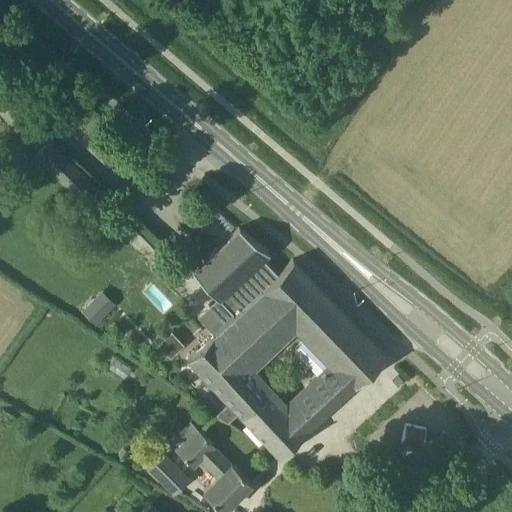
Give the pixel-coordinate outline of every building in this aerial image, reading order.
[(0,103),(8,111),(22,96),(4,80),(0,84),(0,103)] [(95,187),(49,139),(34,154),(79,202),(95,187)] [(279,260),(240,226),(194,269),(235,313),(187,358),(223,396),(254,367),(294,330),(305,342),(296,351),(316,371),(285,400),(310,427),(355,385),(355,384),(385,355),(316,284),(317,283),(315,282),(293,260),(294,260),(293,259),(279,272),(273,265),(279,260)] [(79,311),(94,324),(113,303),(98,290),(79,311)] [(168,356),(183,342),(170,328),(155,343),(168,356)] [(285,400),(254,367),(223,396),(281,455),(307,430),(307,431),(310,427),(285,400)] [(422,444),(423,440),(426,428),(405,423),(402,440),(422,444)] [(217,475),(203,490),(222,509),(251,481),(231,461),(230,463),(212,444),(213,443),(199,429),(177,450),(192,465),(199,457),(217,475)] [(122,447),(117,454),(123,459),(128,451),(122,447)] [(155,458),(148,466),(174,492),(188,478),(167,457),(160,463),(155,458)] [(157,511),(147,502),(138,511),(157,511)]
